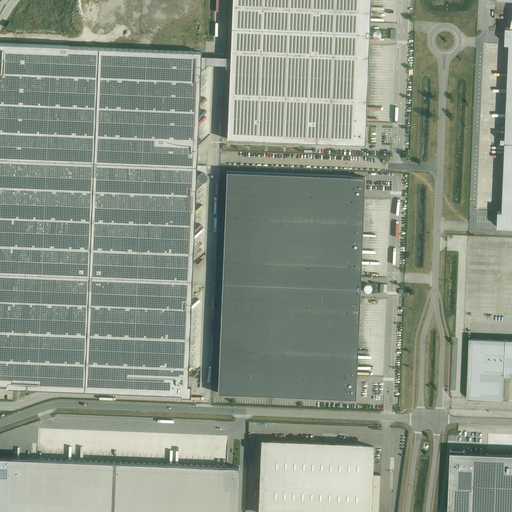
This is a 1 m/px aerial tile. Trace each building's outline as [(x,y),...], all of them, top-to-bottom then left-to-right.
[(232,0),(227,139),(365,144),(370,0),(232,0)] [(511,27),(510,27),(509,27),(505,137),(501,137),(501,142),(505,142),(501,227),(511,227),(511,27)] [(0,386),(95,390),(181,394),(187,394),(187,389),(188,389),(188,385),(197,172),(200,172),(199,174),(198,175),(198,177),(198,179),(199,180),(201,181),(203,182),(205,181),(206,180),(207,178),(208,177),(207,175),(208,165),(197,165),(201,67),(206,67),(206,64),(206,56),(201,56),(202,51),(0,43),(0,386)] [(218,392),(356,398),(365,176),(227,171),(218,392)] [(372,288),(372,287),(372,286),(372,285),(371,285),(371,284),(370,284),(369,283),(368,283),(367,283),(366,283),(365,284),(364,285),(363,286),(363,287),(363,288),(363,289),(364,290),(365,291),(366,292),(367,292),(368,292),(369,292),(370,291),(371,291),(371,290),(372,290),(372,289),(372,288)] [(511,376),(511,339),(469,338),(467,398),(503,400),(504,376),(511,376)] [(368,511),(370,495),(377,491),(377,485),(379,485),(379,478),(377,478),(378,474),(380,474),(370,473),(372,445),(263,441),(260,511),(368,511)] [(450,470),(447,511),(511,511),(511,454),(465,453),(465,450),(450,449),(449,458),(452,458),(452,470),(450,470)] [(237,511),(239,467),(0,457),(0,511),(237,511)]
